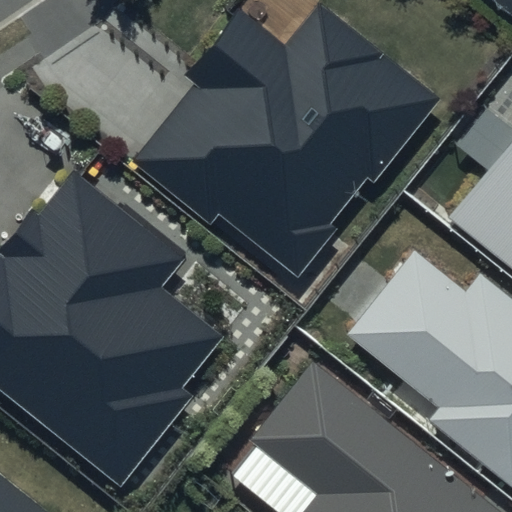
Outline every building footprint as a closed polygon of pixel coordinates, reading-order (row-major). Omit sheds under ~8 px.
[(511,0),(485,0),(511,20),(511,0)] [(442,100),(318,1),(284,42),(240,7),(184,76),(195,84),(133,161),(211,224),(218,215),(297,279),(442,100)] [(511,137),(447,216),(511,269),(511,137)] [(183,257),(69,166),(0,251),(0,386),(121,484),(193,395),(182,386),(221,339),(158,288),(183,257)] [(511,296),(476,267),(457,290),(409,251),(342,333),(433,406),(422,419),(506,487),(511,479),(511,296)] [(504,511),(312,359),(246,440),(314,495),(300,511),(504,511)] [(0,511),(52,511),(0,470),(0,511)]
